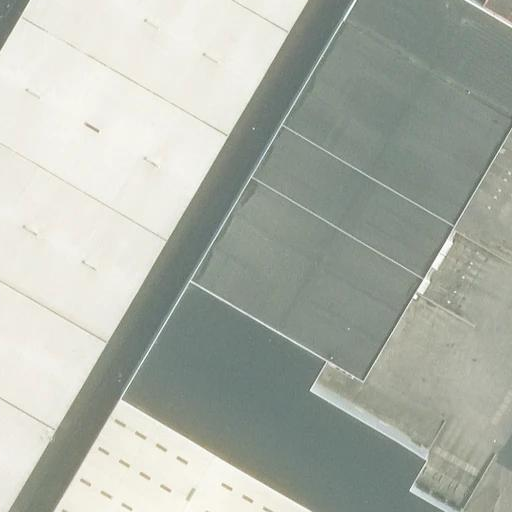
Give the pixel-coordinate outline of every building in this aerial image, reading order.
[(304,0),(25,0),(0,44),(0,134),(168,233),(304,0)] [(350,0),(192,272),(329,352),(365,373),(511,121),(511,17),(482,0),(350,0)] [(511,0),(482,0),(511,17),(511,0)] [(0,134),(0,273),(107,337),(168,233),(0,134)] [(329,352),(192,272),(121,391),(311,502),(328,511),(462,511),(463,510),(411,480),(429,450),(312,381),(329,352)] [(0,511),(4,511),(107,337),(0,273),(0,511)] [(121,391),(50,511),(305,511),(311,502),(121,391)]
